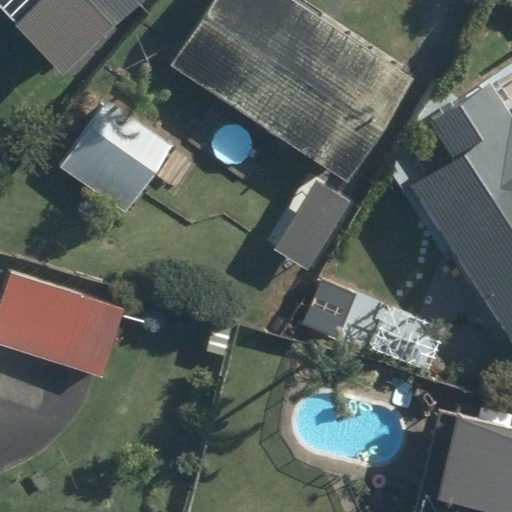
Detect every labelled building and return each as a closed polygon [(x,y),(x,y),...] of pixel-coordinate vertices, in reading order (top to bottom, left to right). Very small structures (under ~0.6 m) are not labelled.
[(23,0),(9,15),(60,67),(128,0),(23,0)] [(405,73),(295,0),(201,0),(168,51),(343,167),(405,73)] [(121,210),(171,138),(105,92),(55,165),(121,210)] [(511,119),(505,108),(397,176),(511,358),(511,119)] [(358,200),(308,171),(265,245),(314,274),(358,200)] [(118,303),(6,266),(0,283),(0,340),(96,371),(118,303)] [(511,511),(511,413),(433,397),(409,511),(511,511)]
